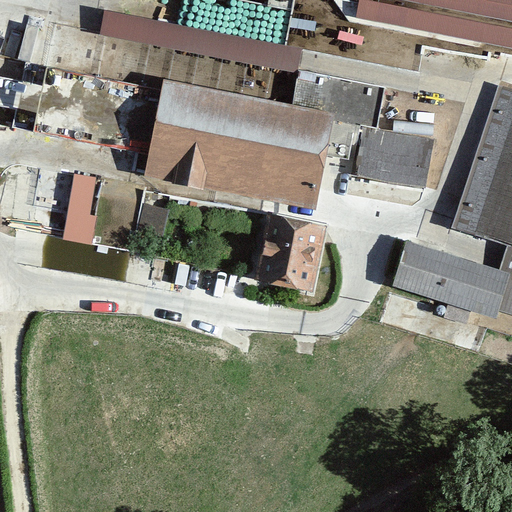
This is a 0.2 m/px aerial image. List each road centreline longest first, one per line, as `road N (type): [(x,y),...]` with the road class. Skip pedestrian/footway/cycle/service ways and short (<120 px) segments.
road 1 (track): [(0,289),(313,323),(348,315),(375,225)]
road 2 (track): [(511,73),(487,67),(421,235)]
road 3 (track): [(29,511),(16,370),(0,314)]
